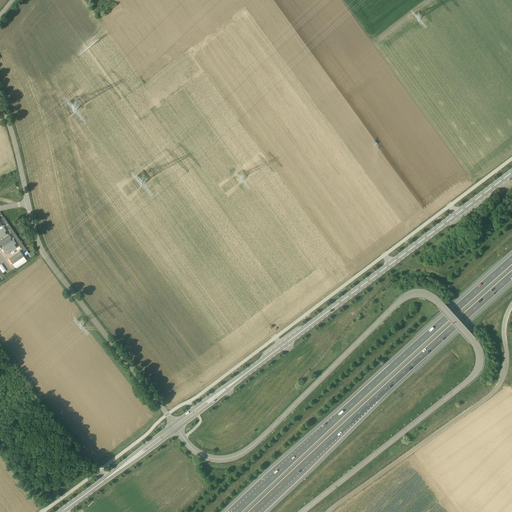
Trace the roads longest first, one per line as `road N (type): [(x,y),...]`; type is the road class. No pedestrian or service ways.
road 1 (unclassified): [(306,511),(475,375),(478,350),(434,299),(403,299),(235,458),(199,456),(176,429)]
road 2 (motorway): [(511,260),(236,511)]
road 3 (unclassified): [(173,424),(43,252),(0,103)]
road 4 (motorway): [(253,511),(511,275)]
road 5 (secondary): [(247,372),(511,174)]
road 6 (unclassified): [(328,511),(493,392),(505,367),(511,305)]
